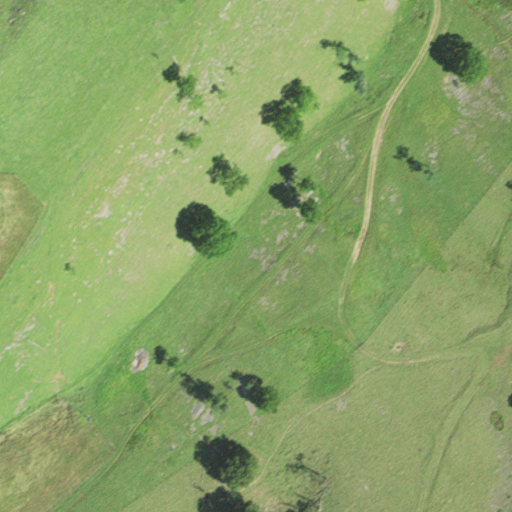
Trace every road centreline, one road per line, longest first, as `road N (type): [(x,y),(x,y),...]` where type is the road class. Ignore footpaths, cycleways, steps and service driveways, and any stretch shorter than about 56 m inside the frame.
road 1 (track): [(57,511),(109,464),(349,179),(428,38),(435,0)]
road 2 (track): [(496,343),(426,363),(369,358),(361,350),(342,294),(372,189),(375,127)]
road 3 (track): [(423,511),(432,471),(511,317)]
